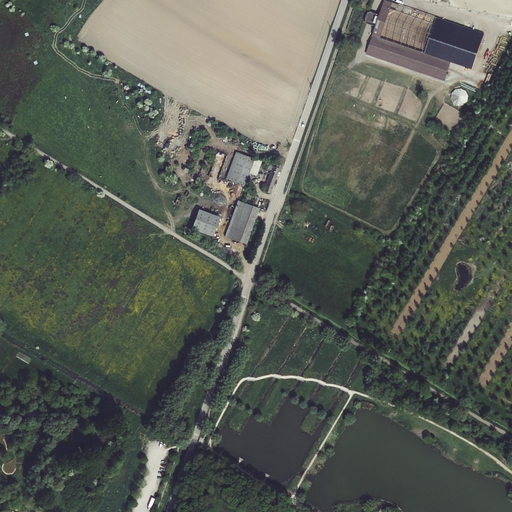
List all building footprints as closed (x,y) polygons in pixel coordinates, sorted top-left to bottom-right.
[(458,29),(381,3),(363,57),(440,83),(458,29)] [(453,89),(453,104),(468,104),(469,89),(453,89)] [(235,152),(225,180),(243,187),(254,159),(235,152)] [(279,165),(270,162),(269,165),(268,165),(267,168),(261,167),(259,173),(269,176),(264,191),(270,193),(279,165)] [(265,210),(268,201),(250,195),(252,190),(249,188),(244,203),(265,210)] [(258,209),(237,202),(224,236),(245,244),(258,209)] [(216,236),(222,216),(200,209),(194,229),(216,236)] [(24,353),(21,359),(30,364),(33,358),(24,353)]
